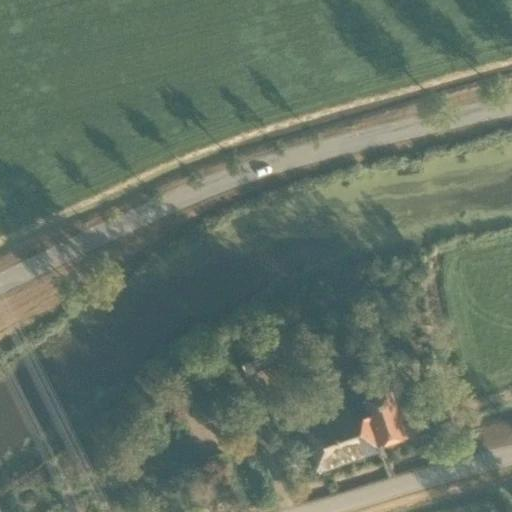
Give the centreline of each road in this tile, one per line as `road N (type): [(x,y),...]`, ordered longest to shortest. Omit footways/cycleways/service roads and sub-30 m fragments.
road 1 (tertiary): [(0,287),(149,211),(290,159),(511,112)]
road 2 (unclassified): [(310,511),(511,452)]
